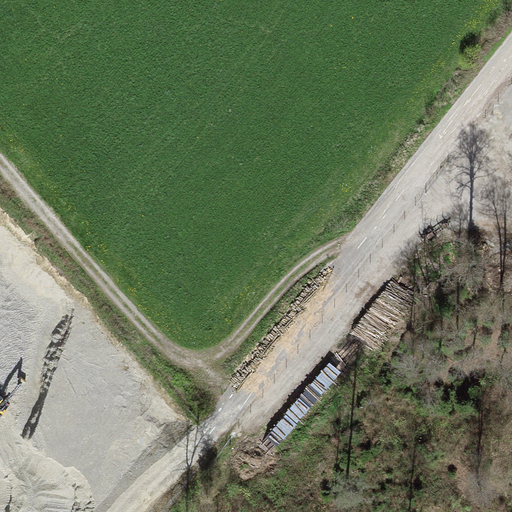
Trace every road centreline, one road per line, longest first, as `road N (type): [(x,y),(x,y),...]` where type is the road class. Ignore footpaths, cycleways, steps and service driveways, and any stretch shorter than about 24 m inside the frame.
road 1 (track): [(254,381),(511,65)]
road 2 (track): [(254,381),(211,382),(88,265),(0,162)]
